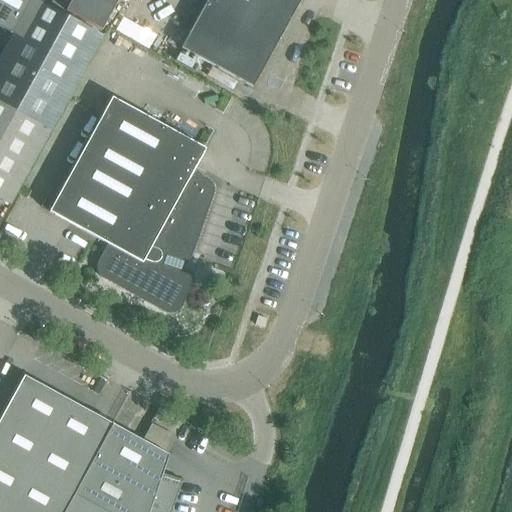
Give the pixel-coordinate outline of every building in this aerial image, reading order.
[(0,0),(0,28),(12,35),(0,56),(0,200),(9,205),(102,37),(34,0),(0,0)] [(71,0),(65,12),(101,31),(118,0),(71,0)] [(207,0),(181,49),(252,88),(300,0),(207,0)] [(213,194),(214,192),(213,190),(213,189),(213,187),(212,185),(211,184),(210,182),(209,182),(207,180),(192,172),(204,150),(111,99),(49,213),(107,245),(97,263),(97,265),(96,266),(96,268),(96,269),(96,271),(97,273),(98,275),(99,276),(101,278),(101,279),(103,280),(165,313),(167,314),(168,314),(169,314),(171,314),(174,314),(175,314),(177,313),(179,311),(180,310),(181,309),(182,308),(190,283),(190,282),(191,281),(191,280),(190,279),(190,278),(189,277),(188,276),(185,275),(186,273),(193,275),(196,268),(183,263),(183,261),(185,261),(186,261),(188,261),(189,260),(190,260),(190,259),(191,257),(213,195),(213,194)] [(112,425),(23,376),(0,419),(0,511),(63,511),(73,494),(92,460),(112,425)] [(148,444),(112,425),(92,460),(128,480),(148,444)] [(168,456),(148,444),(128,480),(92,460),(73,494),(106,511),(170,511),(182,481),(162,474),(168,456)] [(106,511),(73,494),(63,511),(106,511)]
